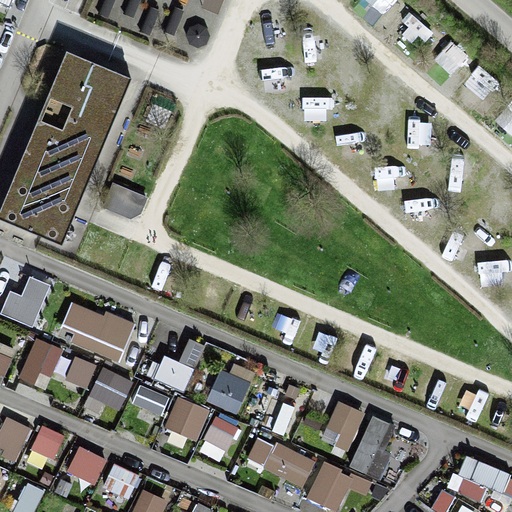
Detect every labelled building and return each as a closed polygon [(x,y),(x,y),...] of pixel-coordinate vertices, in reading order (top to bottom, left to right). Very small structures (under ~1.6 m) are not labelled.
[(115,0),(103,0),(97,15),(108,19),(115,0)] [(140,0),(129,0),(123,15),(133,20),(140,0)] [(223,0),(205,0),(201,9),(217,16),(223,0)] [(159,12),(149,8),(139,32),(150,36),(159,12)] [(183,12),(173,8),(163,32),(174,36),(183,12)] [(196,49),(205,47),(210,39),(208,30),(200,25),(191,28),(186,36),(188,44),(196,49)] [(37,123),(0,210),(0,219),(61,245),(131,79),(66,52),(52,87),(77,98),(62,133),(37,123)]
